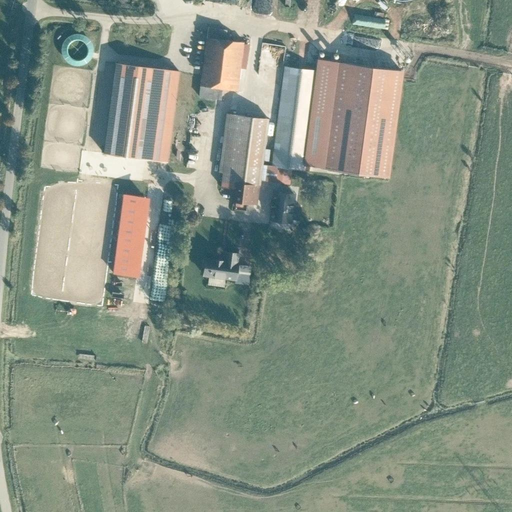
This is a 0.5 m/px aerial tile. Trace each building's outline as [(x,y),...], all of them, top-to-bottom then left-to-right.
[(320,0),(306,0),(303,16),(316,19),(320,0)] [(352,10),(350,25),(388,31),(390,16),(352,10)] [(228,31),(207,28),(196,97),(217,101),(219,89),(242,93),(249,46),(226,43),(228,31)] [(180,72),(106,62),(94,152),(168,162),(180,72)] [(399,71),(333,63),(319,175),(385,183),(399,71)] [(318,72),(282,67),(269,166),(305,171),(318,72)] [(268,120),(223,114),(215,172),(220,172),(218,188),(227,189),(226,201),(257,205),(268,120)] [(278,191),(276,221),(270,221),(269,231),(293,232),(293,227),(299,227),(301,210),(292,209),(293,192),(278,191)] [(142,198),(120,195),(107,274),(129,278),(142,198)] [(218,259),(198,255),(195,276),(206,277),(205,286),(221,288),(223,280),(241,283),(245,253),(220,249),(218,259)]
